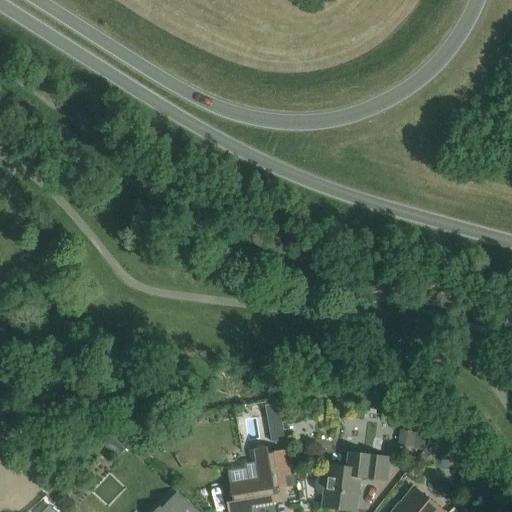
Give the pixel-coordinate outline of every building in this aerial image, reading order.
[(360,425),(362,438),(381,436),(382,445),(398,444),(396,427),(380,429),(379,423),(360,425)] [(268,454),(267,449),(248,452),(250,465),(256,464),(259,480),(229,485),(232,503),(226,504),(227,511),(252,511),(252,507),(276,503),(274,491),(285,489),(283,477),(289,476),(285,452),(268,454)] [(375,457),(349,454),(348,469),(328,466),(326,478),(323,477),(323,478),(320,478),(317,480),(315,483),(314,486),(314,489),(315,492),(318,494),(321,495),(321,496),(324,496),(323,510),(343,511),(354,511),(358,479),(372,481),(375,457)] [(123,488),(107,490),(109,504),(125,502),(123,488)] [(441,511),(413,489),(400,506),(401,507),(397,511),(441,511)] [(193,511),(177,496),(161,511),(193,511)]
